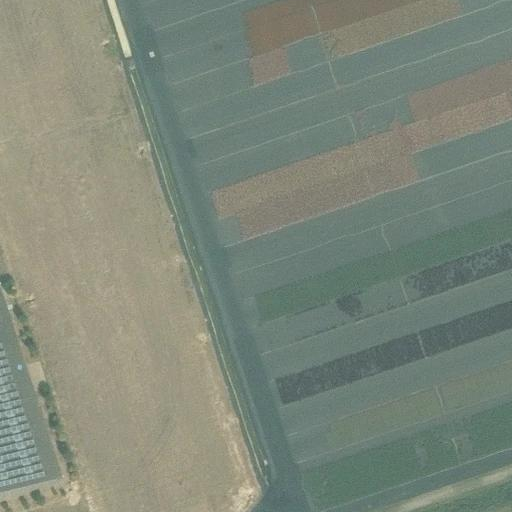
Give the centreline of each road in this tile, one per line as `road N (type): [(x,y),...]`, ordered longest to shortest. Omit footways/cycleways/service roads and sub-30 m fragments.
road 1 (track): [(129,0),(297,508),(287,511)]
road 2 (track): [(511,472),(395,511)]
